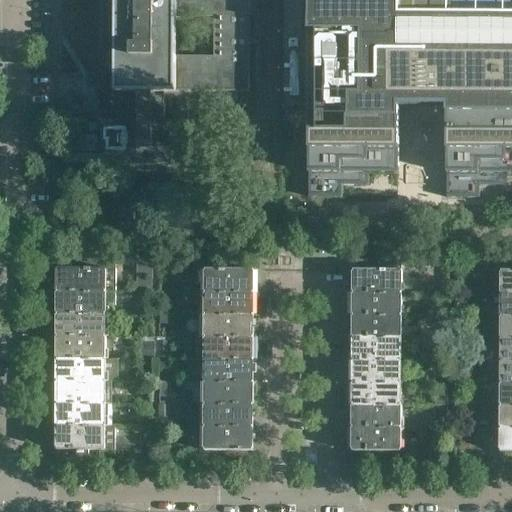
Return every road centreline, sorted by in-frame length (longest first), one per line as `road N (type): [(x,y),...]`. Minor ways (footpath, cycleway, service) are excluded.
road 1 (residential): [(12,493),(17,0)]
road 2 (residential): [(331,495),(333,282),(278,282),(277,495)]
road 3 (residential): [(277,495),(12,493)]
road 4 (residential): [(511,496),(331,495)]
